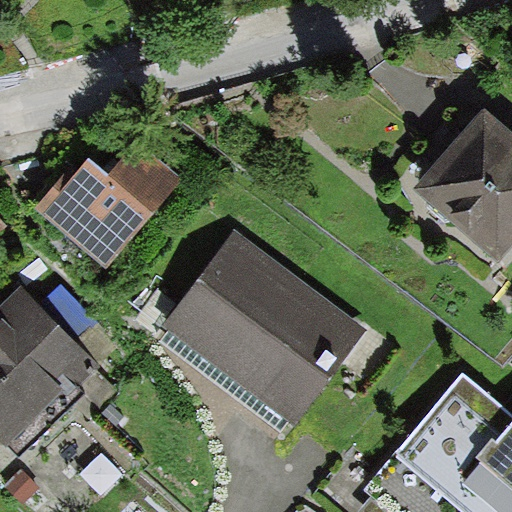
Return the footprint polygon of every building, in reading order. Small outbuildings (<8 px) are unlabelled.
[(511,257),(511,141),(482,117),(413,201),(500,272),(511,257)] [(111,182),(85,161),(40,214),(110,274),(186,184),(142,146),(111,182)] [(369,332),(237,233),(162,332),(294,431),(369,332)] [(96,366),(21,292),(0,312),(0,440),(20,461),(86,393),(76,385),(96,366)] [(388,511),(511,511),(511,414),(469,378),(369,496),(388,511)]
